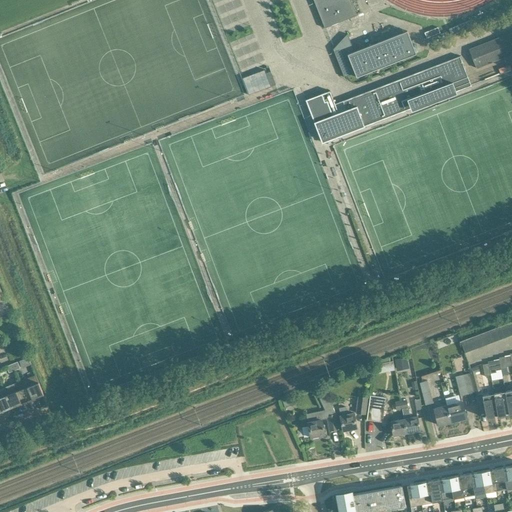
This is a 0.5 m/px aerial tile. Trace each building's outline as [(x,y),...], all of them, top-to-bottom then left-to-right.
[(350,0),(313,0),(325,28),(326,28),(357,15),(350,0)] [(451,35),(473,26),(471,20),(449,29),(451,35)] [(438,27),(424,33),(427,38),(440,33),(438,27)] [(355,73),(357,77),(416,54),(407,31),(354,52),(347,34),(334,49),(333,49),(344,77),(355,73)] [(511,32),(469,50),(475,64),(477,69),(511,54),(511,32)] [(460,56),(442,63),(454,93),(472,86),(465,68),(460,56)] [(330,91),(306,100),(307,103),(322,143),(339,137),(339,136),(338,136),(337,134),(363,124),(364,127),(454,93),(442,63),(335,104),(330,91)] [(264,69),(242,78),(249,95),(271,86),(266,73),(264,69)] [(276,85),(271,71),(266,73),(271,86),(271,87),(276,85)] [(510,336),(506,324),(500,326),(505,338),(510,336)] [(505,338),(500,326),(495,328),(499,340),(505,338)] [(499,340),(495,328),(489,331),(493,342),(499,340)] [(493,342),(489,331),(484,333),(488,344),(493,342)] [(488,344),(484,333),(478,335),(482,346),(488,344)] [(482,346),(478,335),(472,337),(477,348),(482,346)] [(477,348),(472,337),(467,339),(471,351),(477,348)] [(471,351),(467,339),(460,342),(461,342),(465,353),(471,351)] [(407,358),(395,361),(396,367),(409,364),(407,358)] [(417,358),(408,360),(410,369),(418,368),(417,358)] [(488,362),(488,364),(490,373),(496,372),(494,361),(488,362)] [(17,362),(12,364),(15,370),(20,368),(17,362)] [(15,371),(12,364),(6,366),(9,373),(15,371)] [(488,364),(483,365),(485,376),(491,375),(490,373),(488,364)] [(478,366),(469,369),(475,393),(480,392),(475,372),(480,371),(478,366)] [(455,377),(460,396),(468,394),(474,392),(469,373),(463,375),(455,377)] [(36,375),(19,381),(27,401),(44,395),(36,375)] [(11,408),(27,401),(19,381),(3,388),(11,408)] [(419,396),(422,406),(433,403),(427,381),(420,383),(423,395),(419,396)] [(0,412),(11,408),(3,388),(0,389),(0,412)] [(509,413),(505,391),(494,394),(498,415),(509,413)] [(498,415),(494,394),(475,397),(479,413),(485,412),(486,417),(498,415)] [(306,414),(309,426),(303,427),(305,437),(311,436),(311,437),(325,434),(322,421),(328,420),(330,431),(338,429),(335,414),(326,395),(318,399),(324,411),(320,412),(306,414)] [(367,420),(382,422),(386,398),(370,395),(367,420)] [(357,412),(365,412),(366,397),(358,396),(357,412)] [(462,401),(446,405),(451,422),(466,418),(462,401)] [(451,422),(446,405),(434,408),(439,425),(451,422)] [(357,428),(354,413),(347,415),(346,407),(339,408),(341,416),(340,416),(343,431),(357,428)] [(408,408),(402,409),(404,419),(407,433),(420,431),(417,416),(410,418),(408,408)] [(404,419),(391,422),(394,436),(407,433),(404,419)] [(511,487),(511,465),(505,467),(505,468),(503,468),(503,467),(503,468),(507,489),(511,487)] [(507,489),(503,468),(495,469),(495,470),(493,470),(493,469),(492,469),(496,491),(507,489)] [(496,491),(492,469),(492,470),(490,471),(490,470),(481,471),(485,493),(496,491)] [(485,493),(481,471),(473,473),(473,474),(471,474),(471,473),(475,495),(485,493)] [(475,495),(471,473),(463,475),(463,476),(461,476),(461,475),(460,475),(464,496),(475,495)] [(464,496),(460,475),(460,476),(458,477),(458,476),(450,477),(454,498),(464,496)] [(454,498),(450,477),(441,479),(442,479),(440,480),(439,479),(443,500),(454,498)] [(443,500),(439,479),(431,480),(431,481),(429,482),(429,481),(432,502),(443,500)] [(432,502),(429,481),(428,481),(428,482),(426,482),(426,481),(418,483),(422,504),(432,502)] [(422,504),(418,483),(409,484),(410,485),(407,486),(411,506),(422,504)] [(374,511),(406,506),(402,486),(336,497),(338,511),(374,511)]
